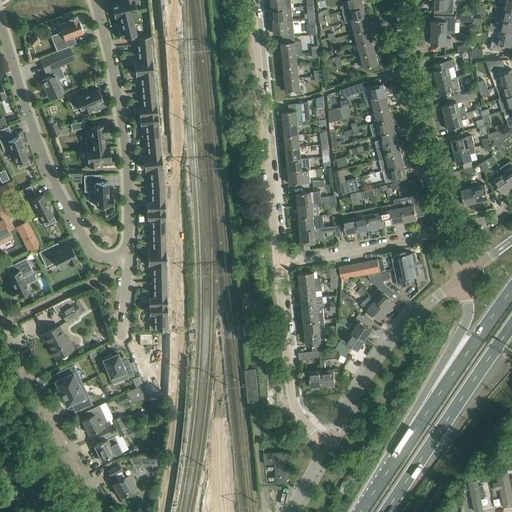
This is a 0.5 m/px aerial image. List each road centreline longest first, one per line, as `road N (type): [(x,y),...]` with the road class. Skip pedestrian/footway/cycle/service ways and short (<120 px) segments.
road 1 (residential): [(0,22),(30,125),(69,213),(93,254),(126,252)]
road 2 (residential): [(278,262),(253,0)]
road 3 (residential): [(94,0),(123,133),(126,252)]
road 4 (residential): [(448,230),(403,45),(405,0)]
road 5 (motorway): [(385,511),(511,324)]
road 6 (residential): [(326,443),(385,348),(461,277)]
road 7 (residential): [(92,511),(0,325)]
road 8 (residential): [(326,443),(292,401),(278,262)]
road 9 (motorway): [(511,288),(412,433)]
road 10 (residential): [(278,262),(448,230)]
road 11 (motorway): [(461,277),(467,317),(414,409),(412,433)]
